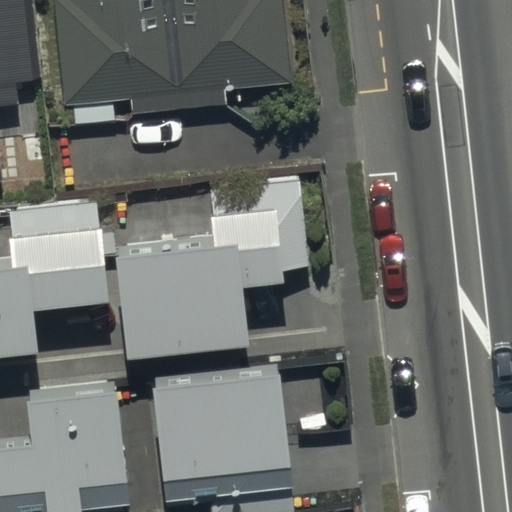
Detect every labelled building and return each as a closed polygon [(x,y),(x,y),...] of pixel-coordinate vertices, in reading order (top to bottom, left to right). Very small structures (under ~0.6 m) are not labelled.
[(0,0),(0,95),(15,94),(13,72),(37,70),(29,0),(0,0)] [(61,0),(71,83),(131,76),(133,96),(185,90),(174,0),(61,0)] [(174,0),(185,90),(231,85),(229,70),(293,63),(286,0),(174,0)] [(214,193),(120,202),(131,318),(256,306),(251,249),(310,243),(302,161),(212,170),(214,193)] [(105,189),(18,199),(20,221),(0,223),(0,314),(44,309),(39,265),(112,257),(105,189)] [(284,325),(159,338),(175,489),(213,485),(215,511),(303,502),(284,325)] [(41,400),(0,403),(0,511),(75,511),(75,500),(138,495),(125,339),(36,347),(41,400)]
